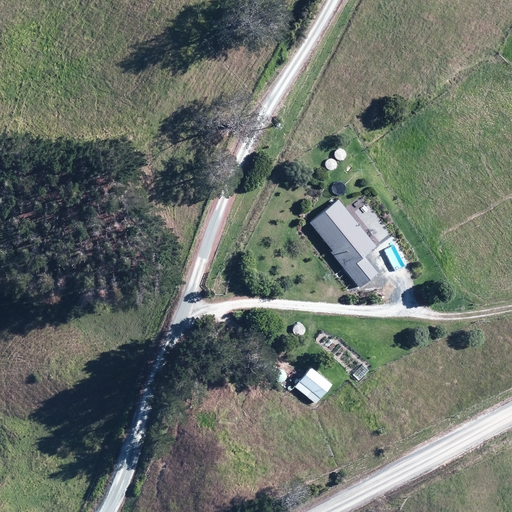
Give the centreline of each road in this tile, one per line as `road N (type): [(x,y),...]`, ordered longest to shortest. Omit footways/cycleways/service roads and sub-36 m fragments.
road 1 (unclassified): [(102,511),(189,312),(240,169),(333,0)]
road 2 (residential): [(323,511),(511,415)]
